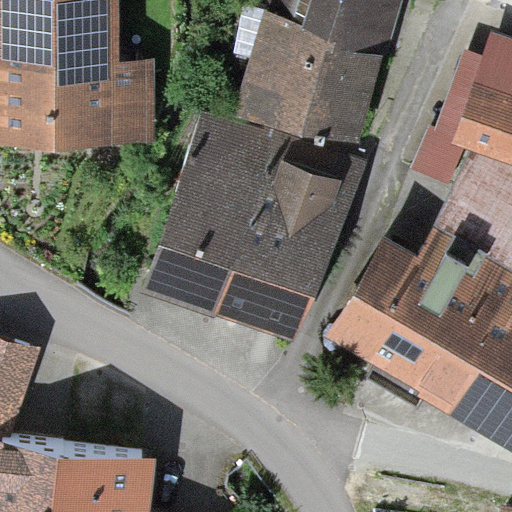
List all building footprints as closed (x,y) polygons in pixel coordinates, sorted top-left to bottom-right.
[(0,0),(0,131),(144,131),(144,56),(105,56),(104,0),(0,0)] [(268,0),(243,106),(351,132),(382,0),(268,0)] [(413,166),(449,182),(471,144),(511,167),(511,41),(488,33),(481,54),(458,47),(413,166)] [(193,112),(141,275),(290,322),(342,159),(193,112)] [(381,232),(329,323),(511,427),(511,167),(471,144),(449,182),(411,249),(381,232)] [(0,336),(0,421),(17,425),(34,344),(0,336)] [(0,440),(0,511),(131,511),(138,455),(0,440)]
